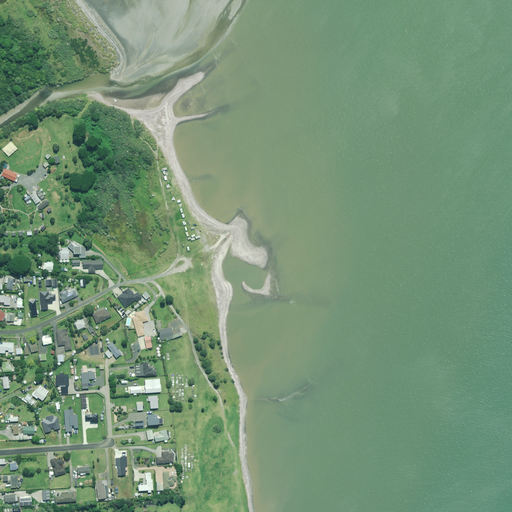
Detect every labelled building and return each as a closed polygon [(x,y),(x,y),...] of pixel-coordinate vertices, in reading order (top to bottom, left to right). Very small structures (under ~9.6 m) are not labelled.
[(19,175),(7,169),(3,175),(16,182),(19,175)] [(34,199),(38,205),(47,198),(41,189),(26,199),(28,202),(34,199)] [(48,201),(39,207),(41,211),(51,205),(48,201)] [(74,252),(74,254),(80,254),(80,257),(86,257),(86,248),(83,248),(83,246),(82,246),(81,246),(81,245),(78,245),(77,245),(76,243),(74,241),(72,243),(71,243),(68,246),(74,252)] [(60,251),(61,259),(69,259),(70,259),(70,256),(69,250),(68,250),(68,248),(62,248),(63,250),(60,251)] [(95,269),(103,269),(103,260),(83,261),(84,268),(89,268),(89,272),(95,272),(95,269)] [(53,270),(54,263),(44,262),(44,269),(53,270)] [(132,290),(131,291),(129,288),(118,296),(126,307),(136,300),(137,301),(142,297),(138,292),(135,294),(132,290)] [(74,290),(69,293),(67,290),(61,292),(62,296),(61,297),(63,302),(79,295),(78,293),(76,294),(74,290)] [(147,300),(151,296),(146,291),(143,295),(147,300)] [(6,297),(6,296),(0,295),(0,299),(0,302),(5,302),(4,305),(10,305),(11,297),(6,297)] [(37,307),(35,298),(29,299),(31,307),(30,307),(32,316),(38,315),(37,307)] [(53,298),(43,302),(46,309),(56,305),(53,298)] [(107,311),(106,312),(104,309),(93,315),(97,323),(112,317),(109,312),(109,311),(107,311)] [(147,316),(146,317),(145,310),(135,313),(136,317),(133,317),(138,337),(145,335),(143,327),(144,327),(143,322),(149,321),(147,316)] [(78,330),(86,326),(83,319),(75,323),(78,330)] [(180,328),(173,330),(172,327),(158,331),(161,340),(167,338),(167,340),(182,336),(180,328)] [(65,332),(62,333),(62,329),(57,330),(59,346),(65,345),(66,350),(72,350),(71,337),(68,338),(68,336),(65,336),(65,332)] [(42,338),(43,345),(52,343),(50,336),(42,338)] [(0,342),(0,353),(5,354),(5,350),(8,350),(8,353),(12,353),(12,352),(14,352),(14,343),(0,342)] [(117,358),(122,354),(113,342),(108,346),(117,358)] [(36,343),(29,345),(31,353),(38,351),(36,343)] [(9,362),(1,362),(2,369),(2,372),(11,372),(11,366),(9,367),(9,362)] [(145,376),(158,375),(158,372),(157,372),(155,370),(153,370),(154,368),(151,366),(150,368),(150,366),(149,366),(149,364),(147,362),(144,362),(144,364),(137,365),(138,376),(145,376)] [(90,380),(96,379),(95,371),(81,373),(84,389),(90,388),(89,383),(91,383),(90,380)] [(69,375),(65,375),(65,373),(61,374),(62,375),(62,376),(57,377),(58,386),(63,386),(63,387),(63,394),(69,393),(69,386),(66,387),(66,385),(70,385),(69,375)] [(147,393),(162,392),(161,379),(146,380),(147,393)] [(44,401),(50,391),(41,385),(38,390),(37,390),(34,395),(44,401)] [(150,401),(150,409),(158,408),(157,396),(148,396),(148,401),(150,401)] [(64,410),(65,432),(72,432),(71,425),(73,425),(73,427),(74,427),(74,428),(78,428),(77,415),(73,416),(73,410),(69,410),(69,409),(64,410)] [(163,418),(158,418),(158,414),(148,415),(149,425),(164,424),(163,418)] [(157,442),(169,439),(168,430),(161,431),(162,434),(155,435),(157,442)] [(172,454),(170,454),(170,451),(163,452),(163,457),(158,457),(158,463),(175,462),(174,457),(173,457),(172,454)] [(62,458),(57,459),(57,458),(51,459),(53,466),(55,465),(56,468),(54,468),(57,476),(67,473),(65,467),(62,468),(60,464),(64,463),(62,458)] [(177,476),(170,476),(170,471),(164,472),(165,489),(171,489),(171,485),(175,485),(176,485),(176,484),(176,481),(177,481),(177,476)] [(154,479),(152,479),(152,472),(146,473),(147,480),(148,480),(148,484),(139,485),(140,491),(149,490),(149,492),(153,492),(152,490),(154,490),(154,479)] [(12,480),(12,488),(17,487),(18,486),(19,488),(22,485),(22,484),(19,481),(18,475),(4,476),(4,481),(12,480)] [(106,485),(104,485),(103,480),(97,481),(99,499),(107,498),(106,485)] [(77,496),(75,496),(75,492),(70,492),(70,493),(61,494),(62,496),(56,496),(56,502),(78,501),(77,496)]
